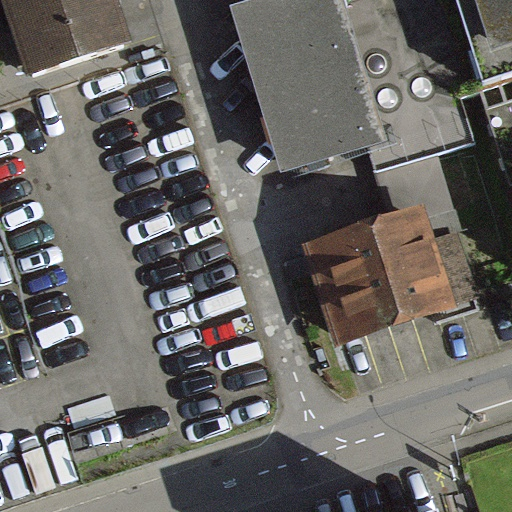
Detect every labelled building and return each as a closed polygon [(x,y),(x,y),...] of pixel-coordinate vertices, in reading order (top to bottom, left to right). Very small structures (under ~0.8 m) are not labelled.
[(18,0),(41,70),(142,38),(130,0),(18,0)] [(353,0),(251,0),(240,3),(288,169),(369,146),(394,139),(353,0)] [(511,0),(468,0),(495,81),(511,75),(511,0)] [(511,75),(495,81),(485,84),(511,169),(511,75)] [(429,207),(313,244),(345,345),(461,308),(429,207)]
